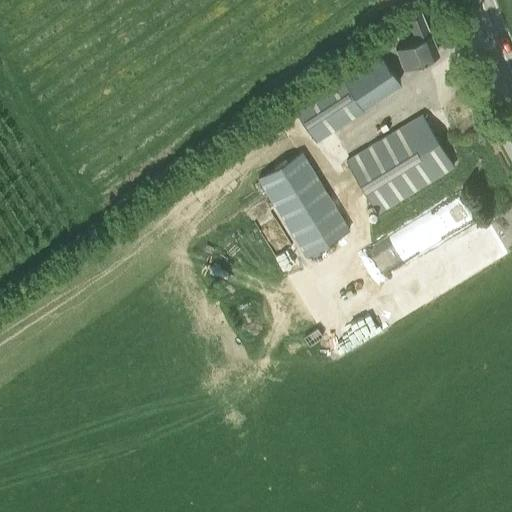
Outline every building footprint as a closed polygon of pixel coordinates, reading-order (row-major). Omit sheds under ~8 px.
[(400,79),(392,67),(438,49),(421,6),(374,40),(381,52),(343,77),(340,73),(291,104),(315,139),(363,108),(361,105),(400,79)] [(379,212),(454,165),(423,114),(347,161),(379,212)] [(260,179),(310,256),(351,230),(302,153),(260,179)] [(393,311),(510,258),(497,230),(380,282),(393,311)] [(336,354),(350,345),(340,329),(326,337),(336,354)]
